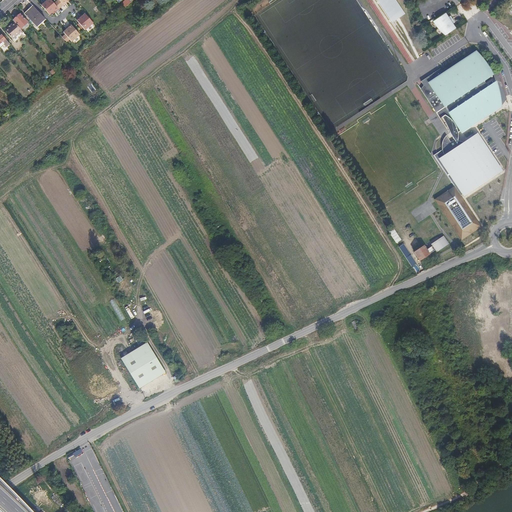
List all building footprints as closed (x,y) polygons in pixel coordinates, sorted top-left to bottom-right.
[(60,6),(55,0),(45,0),(43,2),(51,12),(54,9),(56,7),(57,8),(60,6)] [(405,13),(395,0),(378,0),(392,21),(405,13)] [(45,19),(33,6),(25,14),(36,27),(45,19)] [(374,31),(380,27),(369,10),(363,14),(374,31)] [(442,32),(445,35),(456,28),(454,25),(453,26),(452,24),(455,22),(451,15),(448,18),(447,16),(448,15),(446,12),(433,21),(438,28),(440,30),(442,32)] [(28,22),(20,14),(13,20),(21,29),(28,22)] [(93,23),(85,14),(82,16),(80,18),(79,17),(76,19),(85,30),(93,23)] [(45,19),(36,27),(38,28),(46,20),(45,19)] [(22,31),(14,22),(11,25),(12,26),(6,31),(13,39),(22,31)] [(80,34),(70,24),(67,27),(68,28),(66,30),(63,32),(65,35),(62,37),(67,42),(70,39),(72,42),(80,34)] [(26,36),(22,31),(13,39),(17,44),(26,36)] [(0,35),(0,44),(3,42),(4,44),(7,47),(10,44),(6,39),(2,34),(0,35)] [(440,69),(421,81),(424,85),(421,89),(436,113),(439,111),(443,116),(440,118),(446,127),(447,126),(450,132),(450,133),(456,142),(457,144),(457,143),(457,142),(458,141),(458,140),(458,139),(458,137),(458,136),(458,134),(458,133),(458,132),(460,131),(460,132),(501,105),(488,86),(486,83),(485,81),(492,76),(477,52),(444,74),(440,69)] [(497,83),(496,81),(493,78),(486,83),(488,86),(501,105),(502,105),(502,103),(501,100),(501,97),(500,94),(499,91),(499,88),(498,86),(497,84),(497,83)] [(457,144),(456,142),(455,143),(453,140),(450,142),(446,135),(445,136),(444,137),(444,138),(443,139),(443,140),(442,141),(442,142),(442,143),(442,144),(442,145),(441,146),(442,147),(442,148),(442,149),(442,150),(442,151),(443,152),(443,153),(444,154),(444,155),(438,159),(463,196),(479,186),(503,170),(478,132),(463,142),(458,140),(458,141),(457,142),(457,143),(457,144)] [(396,243),(401,240),(393,228),(388,231),(396,243)] [(443,238),(432,245),(432,246),(427,249),(424,245),(414,252),(420,261),(430,254),(435,250),(437,252),(448,244),(443,238)] [(411,254),(404,244),(399,247),(412,267),(417,264),(411,254)] [(129,301),(126,302),(134,316),(137,315),(129,301)] [(165,373),(147,342),(121,358),(139,388),(165,373)] [(81,449),(73,452),(75,457),(83,454),(81,449)]
